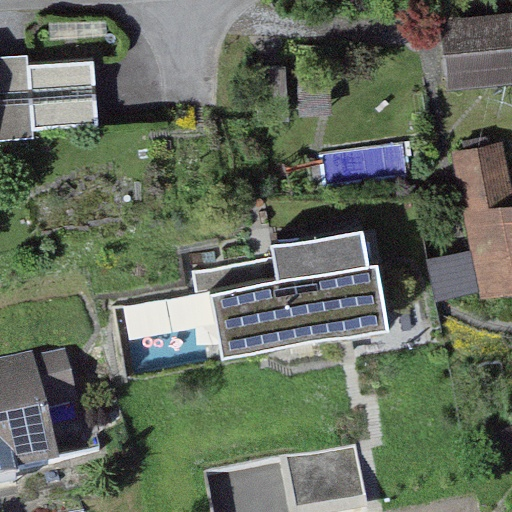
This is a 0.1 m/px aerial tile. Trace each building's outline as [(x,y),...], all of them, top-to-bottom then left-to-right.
[(511,22),(439,31),(445,88),(511,80),(511,22)] [(94,60),(0,67),(0,143),(100,136),(94,60)] [(459,161),(484,299),(511,293),(511,175),(507,152),(459,161)] [(103,292),(121,380),(392,326),(374,238),(103,292)] [(37,363),(0,371),(0,492),(64,477),(37,363)] [(284,470),(291,511),(363,511),(370,511),(360,456),(284,470)]
